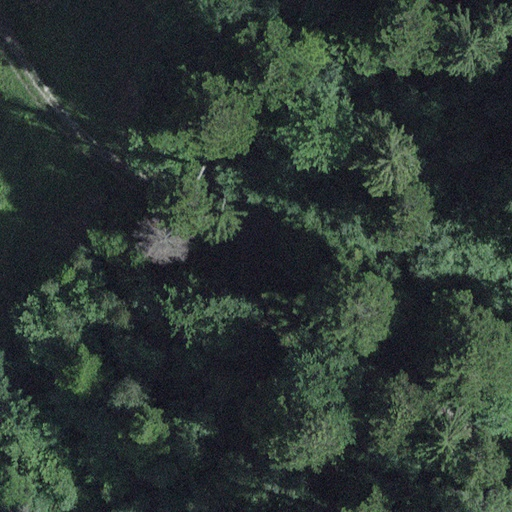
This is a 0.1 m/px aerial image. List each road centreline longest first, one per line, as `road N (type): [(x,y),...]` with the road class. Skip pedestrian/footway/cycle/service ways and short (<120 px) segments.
road 1 (track): [(511,425),(425,393),(284,258),(80,144),(0,33)]
road 2 (track): [(0,286),(57,367),(100,511)]
